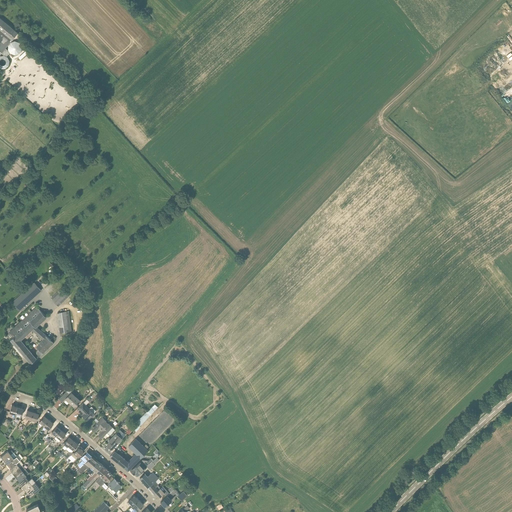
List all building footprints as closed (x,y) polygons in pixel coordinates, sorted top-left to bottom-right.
[(0,53),(18,32),(0,17),(0,53)] [(22,60),(28,53),(26,51),(20,57),(22,60)] [(27,304),(23,300),(30,293),(34,297),(42,290),(34,282),(12,302),(19,311),(27,304)] [(69,297),(60,287),(50,296),(50,297),(58,306),(69,297)] [(35,327),(37,327),(47,317),(37,307),(9,332),(14,337),(10,340),(30,363),(37,358),(21,340),(35,327)] [(69,311),(58,312),(61,333),(73,331),(69,311)] [(38,335),(42,339),(36,346),(39,349),(37,351),(36,355),(37,356),(41,355),(43,353),(54,342),(53,342),(51,340),(46,335),(41,330),(38,335)] [(66,386),(66,385),(69,383),(67,381),(68,380),(67,380),(65,379),(62,375),(56,381),(56,380),(49,387),(55,392),(54,393),(57,395),(61,391),(62,391),(62,390),(66,386)] [(76,397),(77,396),(69,388),(59,399),(62,402),(65,399),(74,407),(80,401),(76,397)] [(87,399),(83,403),(78,408),(84,414),(82,416),(87,420),(94,414),(86,405),(89,401),(87,399)] [(138,424),(134,429),(136,431),(140,427),(140,426),(144,422),(144,421),(147,418),(158,407),(155,404),(136,423),(138,424)] [(15,414),(18,407),(12,405),(9,412),(15,414)] [(21,416),(24,408),(18,407),(15,414),(21,416)] [(31,419),(33,412),(27,410),(25,417),(31,419)] [(31,419),(37,421),(39,414),(33,412),(31,419)] [(44,425),(49,419),(44,415),(39,421),(44,425)] [(100,429),(107,423),(106,421),(103,417),(99,421),(96,418),(94,420),(97,423),(92,428),(95,431),(99,428),(100,429)] [(44,425),(49,429),(54,423),(49,419),(44,425)] [(130,433),(134,429),(138,424),(136,423),(135,422),(127,430),(130,433)] [(112,427),(109,423),(108,424),(107,423),(100,429),(102,431),(98,434),(102,438),(107,433),(110,436),(115,430),(112,427)] [(56,436),(61,430),(57,426),(52,431),(56,436)] [(56,436),(61,440),(66,434),(61,430),(56,436)] [(112,449),(122,439),(116,433),(108,441),(109,442),(107,445),(112,449)] [(69,446),(74,440),(69,436),(64,442),(69,446)] [(148,450),(147,449),(149,447),(145,443),(143,445),(136,438),(128,446),(136,453),(128,461),(118,453),(121,449),(118,447),(115,450),(114,450),(110,455),(128,470),(131,466),(140,458),(148,450)] [(69,446),(73,450),(78,444),(74,440),(69,446)] [(78,456),(79,456),(85,450),(80,446),(73,453),(71,455),(75,459),(78,456)] [(4,459),(11,454),(13,452),(11,450),(9,452),(8,450),(1,455),(4,459)] [(77,470),(91,456),(87,452),(81,458),(83,460),(78,465),(79,466),(77,468),(76,467),(74,469),(76,471),(77,470)] [(7,463),(14,458),(11,454),(4,459),(7,463)] [(11,468),(17,463),(20,460),(17,456),(14,458),(7,463),(11,468)] [(91,466),(97,460),(91,456),(77,470),(79,472),(80,473),(86,467),(88,468),(90,465),(91,466)] [(102,465),(97,460),(91,466),(94,469),(89,473),(92,475),(102,465)] [(143,461),(141,462),(140,461),(130,470),(134,474),(135,473),(138,475),(146,468),(147,467),(149,464),(147,462),(146,461),(143,461)] [(13,472),(20,467),(17,463),(11,468),(10,468),(13,472)] [(101,475),(107,469),(102,465),(92,475),(88,479),(90,481),(98,472),(101,475)] [(16,476),(23,471),(20,467),(13,472),(16,476)] [(101,486),(106,481),(112,474),(107,469),(101,475),(96,481),(101,486)] [(19,481),(25,476),(26,475),(23,471),(16,476),(19,481)] [(148,487),(155,481),(158,478),(155,475),(153,477),(150,475),(147,477),(144,474),(140,478),(148,487)] [(22,485),(29,480),(25,476),(19,481),(22,485)] [(25,489),(35,481),(32,477),(29,480),(22,485),(25,489)] [(114,478),(109,484),(108,484),(108,485),(110,486),(112,488),(116,492),(121,486),(118,482),(117,482),(114,478)] [(40,489),(35,482),(35,481),(25,489),(28,493),(30,492),(32,495),(40,489)] [(108,484),(106,481),(101,486),(106,490),(108,488),(110,486),(108,485),(108,484)] [(158,485),(155,481),(148,487),(154,494),(160,488),(158,485)] [(160,501),(169,493),(167,491),(163,486),(160,488),(154,494),(158,498),(160,501)] [(170,498),(172,496),(177,491),(175,488),(171,492),(169,493),(160,501),(165,506),(169,503),(172,500),(170,498)] [(182,501),(187,496),(183,491),(177,496),(182,501)] [(133,505),(139,499),(134,495),(128,501),(133,505)] [(138,510),(143,504),(139,499),(133,505),(138,510)] [(108,511),(107,510),(109,507),(103,502),(94,511),(108,511)]
